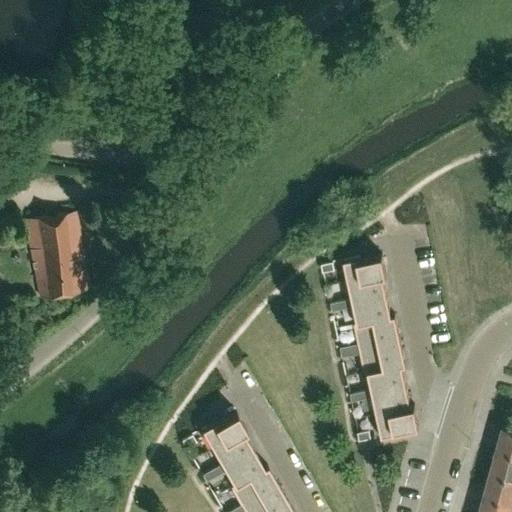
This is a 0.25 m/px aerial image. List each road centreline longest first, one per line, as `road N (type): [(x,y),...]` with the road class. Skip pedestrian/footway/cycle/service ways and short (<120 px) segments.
road 1 (unclassified): [(0,386),(97,301),(198,170)]
road 2 (residential): [(450,455),(396,223)]
road 3 (unclassified): [(198,170),(287,52),(348,0)]
road 4 (unclassified): [(198,170),(170,158),(0,136)]
road 5 (residential): [(317,511),(230,372)]
road 6 (residential): [(450,455),(471,370),(511,319)]
